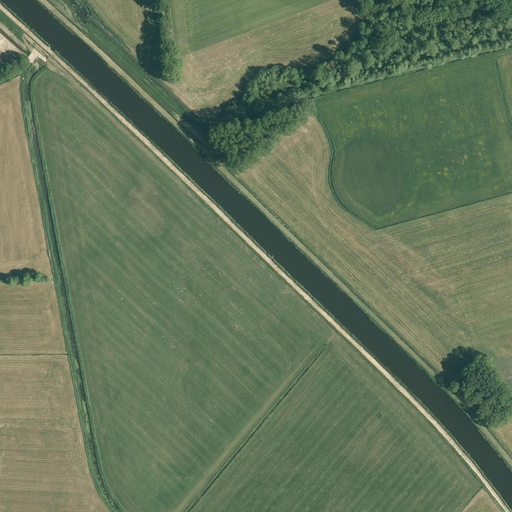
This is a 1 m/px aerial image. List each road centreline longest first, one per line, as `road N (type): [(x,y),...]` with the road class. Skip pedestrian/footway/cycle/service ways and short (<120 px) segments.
road 1 (track): [(511,460),(457,395),(44,0)]
road 2 (track): [(160,0),(169,82),(195,108),(212,112),(200,131),(230,173)]
